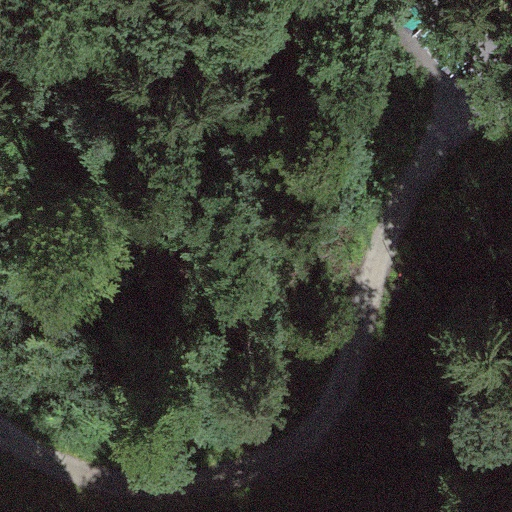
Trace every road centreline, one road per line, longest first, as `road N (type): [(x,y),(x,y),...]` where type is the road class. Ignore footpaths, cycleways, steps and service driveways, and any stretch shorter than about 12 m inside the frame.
road 1 (track): [(494,66),(403,194),(370,291),(359,376),(325,431),(269,467),(171,492),(71,473),(0,425)]
road 2 (unclassified): [(511,72),(438,36),(422,0)]
